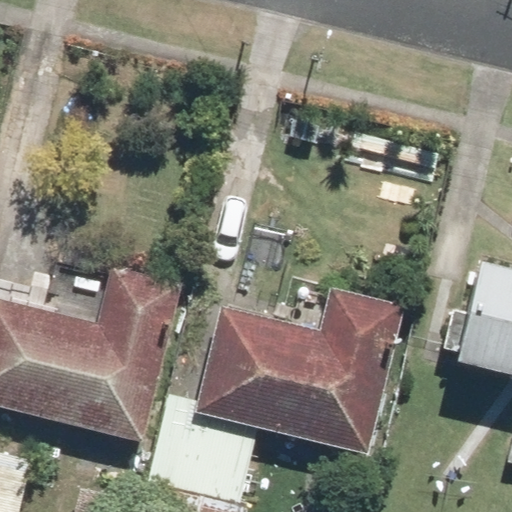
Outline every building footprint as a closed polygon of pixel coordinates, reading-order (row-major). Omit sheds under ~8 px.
[(511,258),(491,253),(466,352),(511,363),(511,258)] [(0,293),(0,401),(146,438),(186,281),(117,264),(103,319),(0,293)] [(225,303),(200,406),(372,449),(408,302),(335,284),(325,328),(225,303)] [(0,511),(20,511),(33,457),(0,449),(0,511)] [(164,482),(156,511),(247,511),(249,504),(164,482)] [(86,485),(79,511),(142,511),(146,499),(86,485)]
